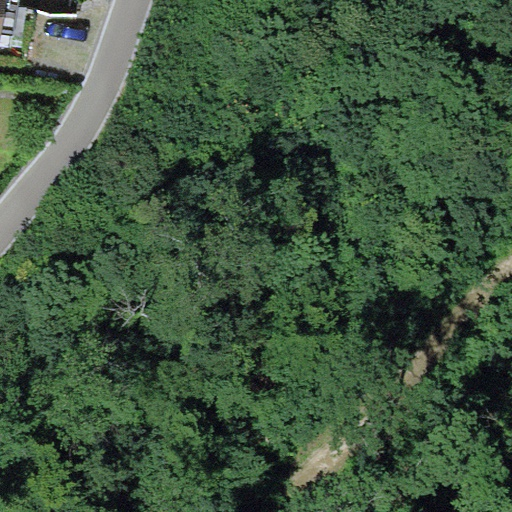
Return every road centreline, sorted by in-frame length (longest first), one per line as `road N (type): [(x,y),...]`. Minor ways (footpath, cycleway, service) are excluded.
road 1 (track): [(511,271),(394,411),(292,511)]
road 2 (residential): [(0,253),(91,136),(134,0)]
